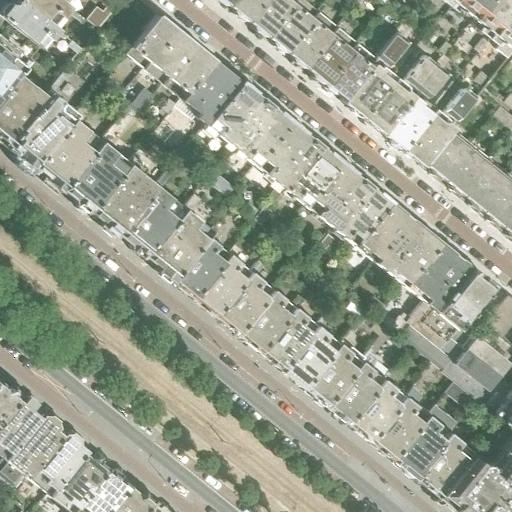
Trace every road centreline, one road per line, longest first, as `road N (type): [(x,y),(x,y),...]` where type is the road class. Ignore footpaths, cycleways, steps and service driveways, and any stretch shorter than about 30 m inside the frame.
road 1 (tertiary): [(393,511),(0,188)]
road 2 (residential): [(511,270),(178,0)]
road 3 (tertiary): [(0,325),(230,511)]
